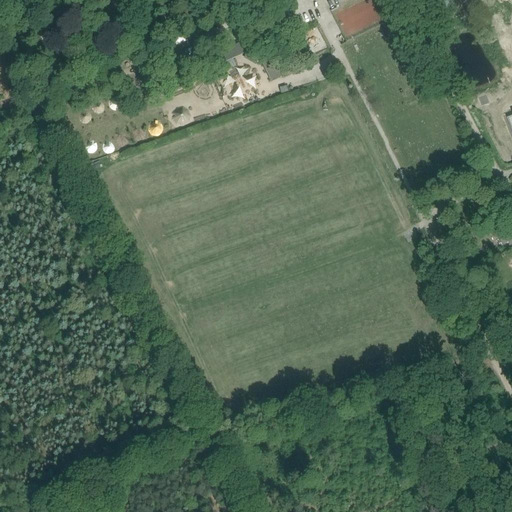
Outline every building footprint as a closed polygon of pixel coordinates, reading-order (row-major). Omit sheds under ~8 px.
[(445,4),(436,7),(442,19),(450,16),(445,4)] [(198,63),(187,67),(191,76),(202,71),(198,63)] [(247,67),(230,78),(233,83),(226,88),(233,100),(244,94),(247,98),(261,88),(247,67)] [(282,76),(278,68),(269,72),(272,80),(282,76)] [(174,124),(183,123),(183,108),(174,108),(174,124)] [(510,242),(506,231),(499,234),(503,245),(510,242)]
